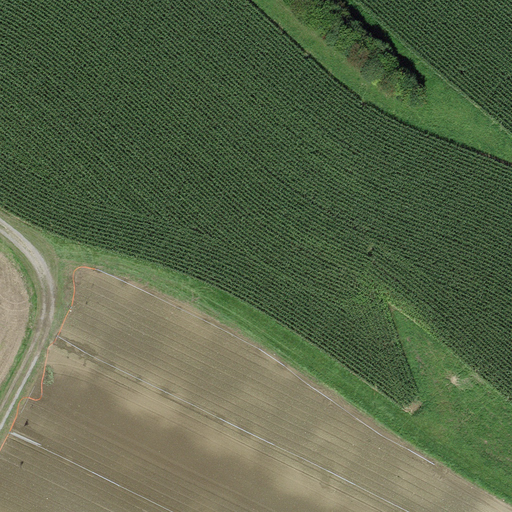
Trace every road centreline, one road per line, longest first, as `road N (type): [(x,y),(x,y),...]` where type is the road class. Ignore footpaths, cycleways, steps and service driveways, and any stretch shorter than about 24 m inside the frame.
road 1 (track): [(511,492),(374,411),(188,284),(130,272),(45,282)]
road 2 (track): [(0,230),(26,250),(45,282),(46,317),(0,426)]
